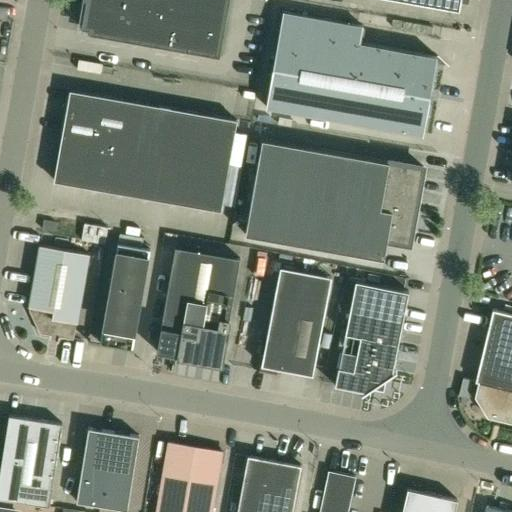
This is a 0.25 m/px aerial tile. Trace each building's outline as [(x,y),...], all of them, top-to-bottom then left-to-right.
[(86,0),(81,28),(89,29),(89,33),(219,56),(229,0),(86,0)] [(459,0),(407,0),(458,9),(459,0)] [(363,25),(283,11),(266,106),(423,134),(437,56),(360,41),(363,25)] [(237,119),(70,89),(54,181),(221,210),(237,119)] [(410,243),(409,243),(423,166),(388,160),(388,161),(262,139),(245,233),(383,259),(387,239),(410,243)] [(42,229),(55,231),(56,222),(43,220),(42,229)] [(81,239),(105,243),(108,227),(84,223),(81,239)] [(149,248),(117,242),(100,343),(132,348),(149,248)] [(73,338),(76,323),(77,323),(90,253),(39,244),(28,307),(30,307),(29,310),(40,333),(73,338)] [(175,246),(161,326),(157,351),(178,355),(178,356),(221,364),(240,258),(175,246)] [(392,374),(408,290),(355,280),(335,385),(367,391),(375,385),(382,387),(383,380),(392,374)] [(282,368),(313,374),(326,302),(275,292),(262,353),(258,352),(254,370),(281,375),(282,368)] [(487,416),(511,421),(511,313),(492,308),(475,380),(478,381),(475,395),(487,416)] [(0,497),(49,506),(62,422),(9,414),(0,469),(0,497)] [(128,509),(139,435),(88,427),(76,501),(128,509)] [(212,511),(223,449),(168,440),(155,511),(212,511)] [(291,511),(301,464),(248,455),(236,511),(291,511)] [(319,511),(348,511),(356,476),(328,470),(319,511)] [(401,511),(454,511),(458,498),(407,487),(401,511)]
